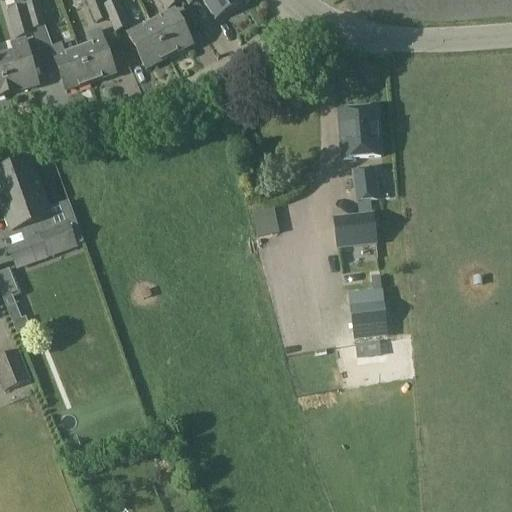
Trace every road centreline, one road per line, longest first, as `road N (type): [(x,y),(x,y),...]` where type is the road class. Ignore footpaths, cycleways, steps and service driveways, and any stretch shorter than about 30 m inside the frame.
road 1 (residential): [(0,136),(96,125),(188,94),(257,54),(304,6)]
road 2 (tertiary): [(511,36),(389,40),(339,27),(304,6)]
